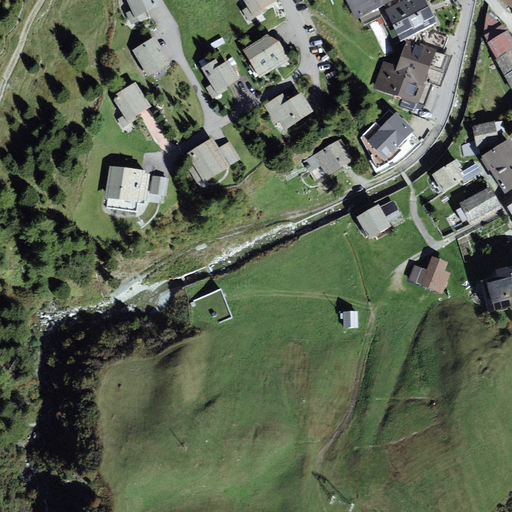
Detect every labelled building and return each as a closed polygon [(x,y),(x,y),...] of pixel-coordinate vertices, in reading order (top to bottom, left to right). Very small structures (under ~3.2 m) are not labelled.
[(164,9),(159,0),(128,0),(135,11),(126,16),(132,27),(164,9)] [(245,0),(251,9),(244,14),(251,24),(279,7),(274,0),(245,0)] [(428,0),(342,0),(354,22),(384,6),(403,42),(440,23),(428,0)] [(511,0),(499,0),(511,9),(511,0)] [(482,38),(488,47),(509,35),(504,28),(485,17),(482,38)] [(511,40),(509,35),(488,47),(497,63),(511,54),(511,40)] [(175,67),(159,40),(134,54),(150,81),(175,67)] [(273,40),(249,54),(261,71),(258,73),(263,80),(295,63),(282,44),(273,40)] [(377,91),(426,107),(444,55),(414,45),(405,71),(386,64),(377,91)] [(511,54),(497,63),(506,78),(511,74),(511,54)] [(220,63),(205,72),(215,87),(208,91),(215,102),(245,84),(234,65),(224,71),(220,63)] [(155,112),(138,86),(115,101),(126,118),(118,123),(124,132),(155,112)] [(327,114),(314,95),(298,105),(292,96),(272,109),(284,128),(290,123),(297,134),(327,114)] [(422,135),(402,117),(387,133),(379,125),(367,138),(362,142),(380,172),(393,164),(407,154),(406,152),(422,135)] [(505,123),(478,128),(480,140),(481,149),(509,144),(505,123)] [(482,156),(481,149),(480,140),(462,147),(465,160),(482,156)] [(221,141),(197,158),(203,167),(195,172),(208,191),(249,163),(237,145),(228,151),(221,141)] [(360,165),(347,143),(309,165),(322,186),(360,165)] [(511,143),(484,160),(506,197),(511,193),(511,143)] [(461,164),(438,176),(449,196),(472,183),(461,164)] [(155,205),(158,174),(116,170),(113,201),(155,205)] [(502,207),(491,188),(462,204),(465,208),(458,212),(464,223),(473,218),(475,222),(502,207)] [(392,200),(380,207),(389,222),(401,215),(392,200)] [(379,205),(356,217),(369,239),(391,226),(389,222),(380,207),(379,205)] [(438,259),(432,273),(426,288),(445,296),(453,276),(448,274),(452,265),(438,259)] [(432,273),(417,267),(411,282),(426,288),(432,273)] [(511,271),(501,274),(503,281),(481,286),(488,317),(511,311),(511,271)] [(234,319),(225,293),(191,306),(201,332),(234,319)] [(358,330),(358,313),(344,313),(343,316),(338,315),(338,320),(343,320),(343,330),(358,330)]
